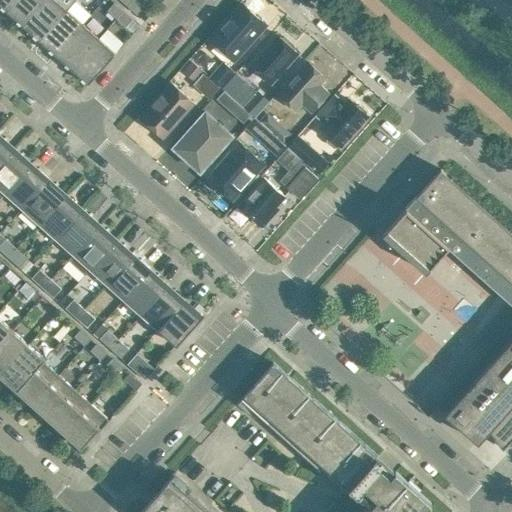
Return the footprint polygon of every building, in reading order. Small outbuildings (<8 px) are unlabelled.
[(0,0),(0,5),(7,11),(16,0),(0,0)] [(23,26),(45,0),(16,0),(7,11),(23,26)] [(39,40),(67,9),(57,0),(45,0),(23,26),(39,40)] [(144,6),(136,0),(132,0),(128,6),(137,14),(144,6)] [(124,10),(114,2),(108,10),(117,18),(124,10)] [(242,3),(210,39),(233,60),(265,24),(242,3)] [(55,54),(83,23),(67,9),(39,40),(55,54)] [(133,18),(124,10),(117,18),(126,26),(133,18)] [(71,69),(99,38),(83,23),(55,54),(71,69)] [(280,37),(276,34),(249,63),(271,83),(298,53),(294,49),(293,45),(285,37),(280,37)] [(88,84),(116,53),(99,38),(71,69),(88,84)] [(306,61),(277,93),(296,110),(302,104),(311,112),(328,92),(320,84),(325,78),(306,61)] [(202,71),(192,62),(184,71),(194,80),(202,71)] [(233,76),(225,69),(214,81),(222,88),(233,76)] [(172,82),(140,117),(163,138),(195,103),(172,82)] [(243,123),(251,114),(243,106),(224,90),(216,99),(243,123)] [(257,90),(243,106),(251,114),(254,117),(269,101),(257,90)] [(334,95),(316,114),(326,123),(322,128),(330,135),(327,139),(327,142),(333,147),(336,147),(339,144),(341,146),(368,116),(365,114),(366,111),(359,105),(356,106),(348,98),(344,103),(334,95)] [(200,171),(232,135),(205,111),(173,147),(200,171)] [(267,111),(259,120),(265,126),(264,126),(283,143),(291,133),(267,111)] [(255,117),(246,127),(255,136),(265,126),(259,120),(255,117)] [(0,164),(14,149),(0,136),(0,164)] [(297,155),(306,146),(296,137),(288,147),(297,155)] [(237,140),(205,175),(232,199),(264,164),(237,140)] [(0,164),(0,199),(6,193),(31,164),(14,149),(0,164)] [(23,208),(48,180),(31,164),(6,193),(23,208)] [(318,178),(305,167),(287,187),(300,199),(318,178)] [(511,323),(511,232),(441,169),(383,233),(426,272),(449,246),(511,301),(479,337),(490,347),(511,323)] [(264,177),(238,205),(249,215),(248,215),(251,218),(251,217),(262,226),(273,213),(271,211),(285,195),(264,177)] [(40,223),(65,195),(48,180),(23,208),(40,223)] [(57,238),(82,210),(65,195),(40,223),(57,238)] [(74,253),(99,225),(82,210),(57,238),(74,253)] [(74,253),(68,260),(85,275),(91,269),(116,240),(99,225),(74,253)] [(0,249),(8,257),(17,247),(6,238),(0,244),(0,249)] [(108,284),(133,255),(116,240),(91,269),(108,284)] [(28,257),(17,247),(8,257),(19,266),(28,257)] [(125,299),(150,271),(133,255),(108,284),(125,299)] [(43,288),(51,278),(40,268),(32,277),(43,288)] [(142,314),(167,286),(150,271),(125,299),(142,314)] [(62,287),(51,278),(43,288),(53,297),(62,287)] [(159,329),(184,301),(167,286),(142,314),(159,329)] [(74,298),(65,308),(76,317),(85,308),(74,298)] [(196,323),(201,317),(184,301),(159,329),(176,345),(196,323)] [(96,318),(85,308),(76,317),(87,327),(96,318)] [(0,343),(13,329),(0,317),(0,343)] [(0,375),(0,376),(29,343),(13,329),(0,343),(0,375)] [(91,339),(80,329),(74,336),(85,346),(91,339)] [(108,329),(100,338),(110,348),(119,339),(108,329)] [(511,338),(445,414),(465,432),(466,431),(478,441),(488,429),(503,448),(511,437),(511,338)] [(130,348),(119,339),(110,348),(121,357),(130,348)] [(43,360),(44,360),(45,358),(29,343),(0,376),(16,390),(43,360)] [(101,360),(107,353),(96,343),(90,350),(101,360)] [(123,367),(112,358),(106,365),(117,374),(123,367)] [(59,374),(44,360),(43,360),(16,390),(32,404),(59,374)] [(146,379),(154,370),(143,360),(135,370),(146,379)] [(423,511),(432,503),(416,489),(395,470),(390,476),(374,461),(379,455),(273,361),(241,398),(363,507),(357,511),(423,511)] [(142,384),(129,373),(124,379),(136,390),(142,384)] [(48,419),(75,389),(59,374),(32,404),(48,419)] [(64,433),(91,403),(75,389),(48,419),(64,433)] [(83,450),(112,417),(111,417),(109,419),(91,403),(64,433),(83,450)] [(210,511),(171,477),(139,511),(210,511)]
